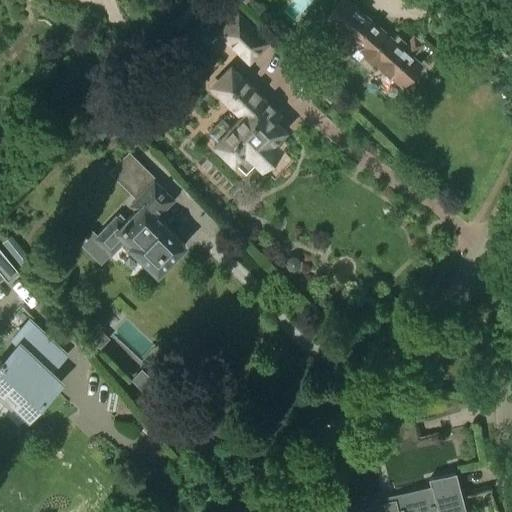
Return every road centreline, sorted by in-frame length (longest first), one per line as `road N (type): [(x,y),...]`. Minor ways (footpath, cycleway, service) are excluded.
road 1 (residential): [(258,511),(474,275)]
road 2 (residential): [(511,492),(500,418),(502,346),(511,317)]
road 3 (unknown): [(98,0),(137,49),(155,47),(196,0)]
